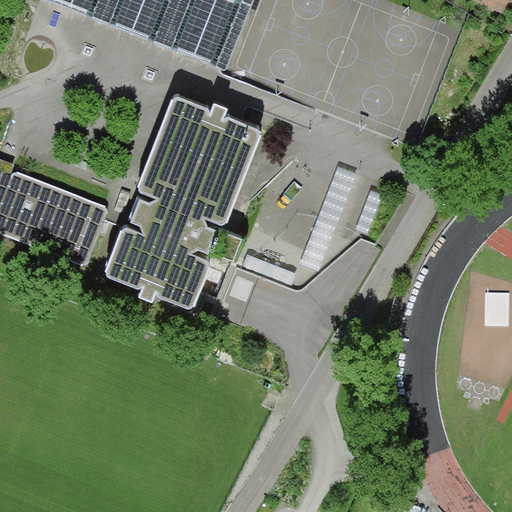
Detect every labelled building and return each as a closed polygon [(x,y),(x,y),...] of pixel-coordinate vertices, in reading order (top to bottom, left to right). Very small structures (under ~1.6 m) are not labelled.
[(92,0),(53,0),(87,13),(92,0)] [(165,0),(92,0),(87,13),(151,37),(165,0)] [(249,0),(165,0),(151,37),(224,66),(249,0)] [(495,0),(458,0),(486,16),(495,0)] [(176,93),(170,95),(136,183),(136,188),(154,195),(147,199),(137,196),(128,218),(138,222),(140,231),(125,224),(118,227),(102,267),(105,274),(136,285),(142,283),(137,294),(149,298),(153,288),(156,293),(185,304),(191,302),(206,263),(203,255),(188,249),(196,245),(206,249),(216,226),(205,222),(203,214),(218,220),(225,218),(258,130),(257,125),(227,113),(222,116),(225,105),(212,99),(208,110),(207,105),(176,93)] [(0,235),(81,267),(105,207),(12,171),(15,164),(0,157),(0,235)]
